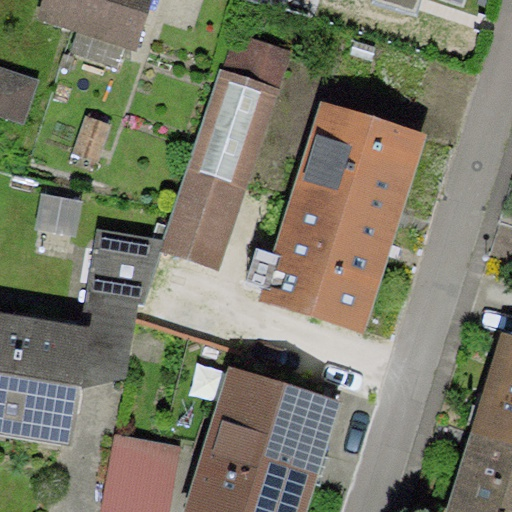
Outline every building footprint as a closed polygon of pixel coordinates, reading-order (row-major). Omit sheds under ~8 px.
[(163,0),(46,0),(42,16),(84,30),(77,53),(126,69),(134,44),(148,48),(163,0)] [(291,46),(262,36),(247,82),(222,74),(164,248),(231,271),(294,82),(281,78),(291,46)] [(50,85),(0,66),(0,115),(34,128),(50,85)] [(447,134),(342,100),(310,199),(415,232),(447,134)] [(121,122),(96,115),(86,151),(111,158),(121,122)] [(415,232),(310,199),(278,297),(384,331),(415,232)] [(78,336),(0,324),(0,430),(61,437),(69,386),(124,386),(134,310),(143,310),(158,256),(100,248),(78,336)] [(217,295),(177,282),(165,322),(205,334),(217,295)] [(511,511),(511,342),(503,340),(456,511),(511,511)] [(321,511),(355,408),(250,375),(205,511),(321,511)] [(183,511),(196,448),(127,435),(112,508),(134,511),(183,511)]
